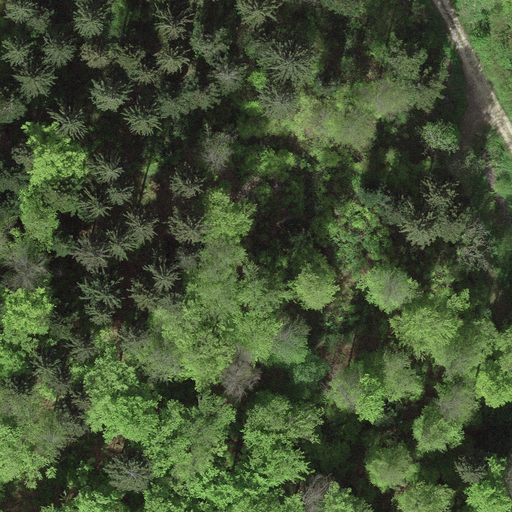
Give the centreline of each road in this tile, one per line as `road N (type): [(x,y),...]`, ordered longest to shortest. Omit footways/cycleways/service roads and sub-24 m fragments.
road 1 (track): [(483,90),(462,171),(474,227),(511,323)]
road 2 (track): [(511,142),(441,0)]
